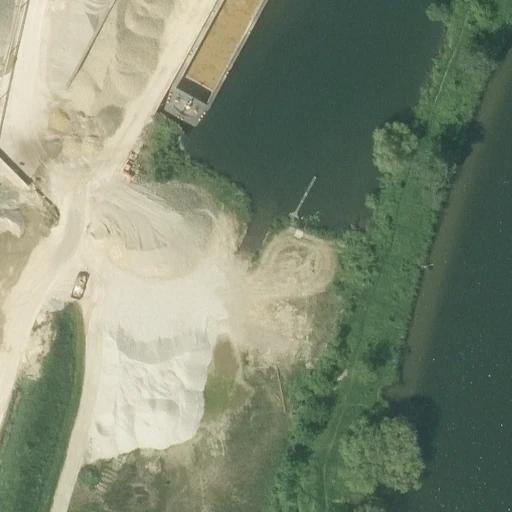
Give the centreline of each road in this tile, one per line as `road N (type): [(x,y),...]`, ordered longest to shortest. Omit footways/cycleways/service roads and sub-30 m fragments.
road 1 (unknown): [(10,121),(75,215),(78,232),(40,295),(0,397)]
road 2 (unknown): [(47,0),(10,121)]
